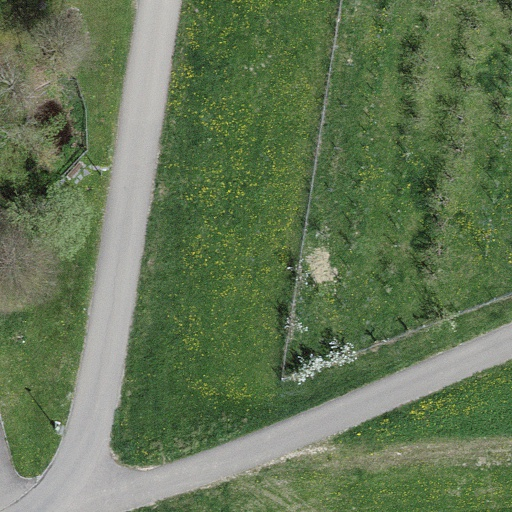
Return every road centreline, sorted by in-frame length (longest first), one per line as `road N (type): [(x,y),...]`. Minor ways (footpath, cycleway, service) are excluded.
road 1 (residential): [(60,511),(125,299),(163,0)]
road 2 (track): [(511,332),(153,483),(68,506)]
